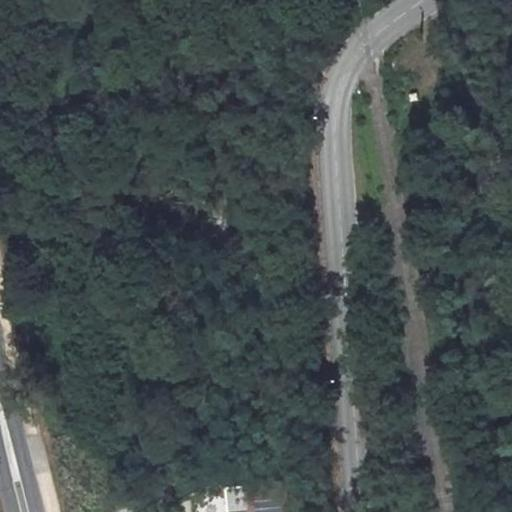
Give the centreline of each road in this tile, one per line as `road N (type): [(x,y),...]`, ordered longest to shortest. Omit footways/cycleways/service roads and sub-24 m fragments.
road 1 (secondary): [(361,511),(335,120),(354,55),(424,0)]
road 2 (tertiary): [(0,374),(25,511)]
